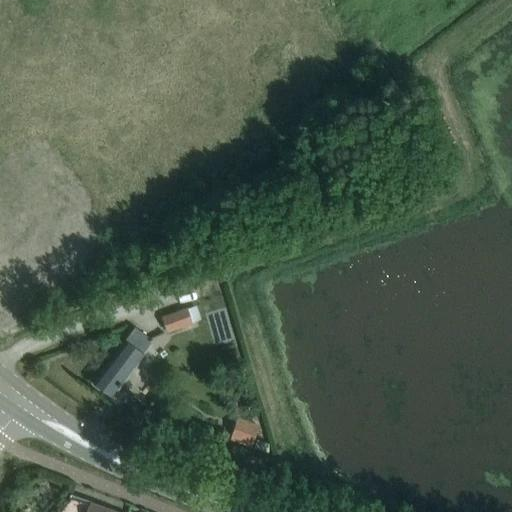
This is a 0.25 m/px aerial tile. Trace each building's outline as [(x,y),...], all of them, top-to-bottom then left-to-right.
[(168,333),(191,323),(185,307),(161,317),(168,333)] [(134,326),(104,367),(92,383),(110,397),(122,381),(152,340),(134,326)] [(244,418),(269,421),(271,401),(247,398),(244,418)] [(257,425),(237,419),(231,439),(250,446),(257,425)] [(117,511),(70,494),(56,511),(117,511)]
